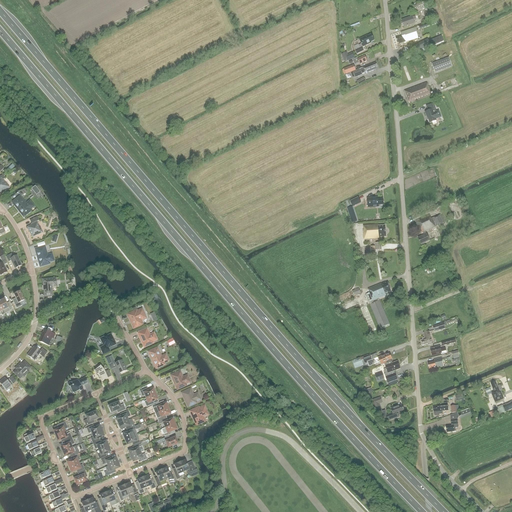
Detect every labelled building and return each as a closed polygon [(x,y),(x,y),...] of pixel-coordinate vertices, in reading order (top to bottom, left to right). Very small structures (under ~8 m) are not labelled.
[(413,20),(416,19),(416,20),(420,19),(418,14),(412,16),(402,20),(404,27),(414,24),(413,20)] [(407,42),(418,38),(415,28),(401,33),(402,36),(396,38),(397,43),(400,42),(400,44),(407,42)] [(374,40),(371,34),(368,36),(367,35),(359,39),(362,44),(359,45),(360,48),(355,50),(357,54),(363,51),(362,47),(363,47),(371,43),(371,42),(374,40)] [(441,36),(430,40),(433,46),(444,41),(441,36)] [(414,54),(431,45),(428,39),(411,47),(414,54)] [(347,52),(342,55),(345,62),(354,58),(352,53),(348,55),(347,52)] [(357,58),(353,60),(355,65),(359,62),(360,64),(367,61),(365,56),(358,59),(357,58)] [(432,64),(435,72),(452,66),(449,58),(432,64)] [(376,68),(377,67),(376,63),(372,64),(363,67),(365,74),(377,69),(376,68)] [(346,74),(355,70),(353,66),(344,69),(346,74)] [(410,103),(432,95),(427,82),(405,91),(410,103)] [(428,111),(425,112),(427,116),(430,123),(436,120),(436,119),(441,117),(439,111),(437,112),(433,103),(426,106),(428,111)] [(5,183),(2,180),(5,179),(3,175),(0,176),(0,193),(0,194),(4,190),(5,190),(9,187),(5,183)] [(358,197),(358,196),(349,200),(352,206),(360,202),(360,201),(358,197)] [(20,197),(13,203),(24,216),(31,211),(30,209),(34,206),(30,201),(26,204),(20,197)] [(384,204),(383,199),(375,199),(375,197),(367,198),(368,208),(379,207),(379,205),(384,204)] [(353,207),(347,209),(352,223),(357,221),(353,207)] [(425,231),(444,223),(440,215),(431,219),(429,215),(415,221),(421,234),(423,233),(424,235),(418,238),(421,245),(430,241),(425,231)] [(30,220),(32,224),(31,224),(31,226),(28,228),(32,237),(37,234),(38,235),(42,233),(40,228),(39,228),(36,222),(39,220),(37,217),(30,220)] [(379,237),(386,237),(385,225),(378,226),(378,225),(364,226),(364,230),(363,230),(364,240),(379,238),(379,237)] [(47,256),(44,247),(36,249),(40,266),(49,264),(49,262),(53,261),(52,255),(47,256)] [(12,261),(15,268),(21,265),(16,256),(13,257),(11,254),(6,256),(9,262),(12,261)] [(438,270),(436,263),(426,267),(428,274),(438,270)] [(56,286),(56,279),(43,280),(45,296),(52,295),(51,286),(56,286)] [(389,292),(391,291),(388,283),(386,284),(385,283),(381,284),(368,289),(370,293),(366,295),(380,328),(389,324),(379,298),(385,296),(384,295),(390,293),(389,292)] [(24,300),(23,297),(23,295),(22,293),(20,292),(20,291),(14,294),(16,298),(12,300),(17,308),(22,306),(20,302),(24,300)] [(1,300),(0,300),(0,303),(3,310),(6,309),(7,312),(13,309),(10,303),(7,305),(4,299),(1,300)] [(142,310),(138,312),(137,310),(133,311),(133,312),(128,315),(134,328),(142,324),(140,320),(145,318),(142,310)] [(445,329),(444,323),(433,327),(434,332),(445,329)] [(146,327),(138,331),(139,333),(138,333),(144,347),(153,343),(152,342),(156,340),(154,334),(149,336),(146,327)] [(54,339),(55,334),(44,329),(42,334),(43,334),(40,342),(39,341),(50,346),(51,346),(49,345),(52,338),(54,339)] [(433,344),(430,336),(429,332),(424,333),(425,338),(422,339),(423,340),(421,341),(422,345),(428,344),(429,345),(433,344)] [(115,341),(114,341),(111,335),(104,337),(103,337),(101,338),(100,339),(101,342),(102,342),(103,342),(104,346),(100,348),(103,354),(110,351),(108,347),(113,345),(113,346),(114,346),(116,345),(115,341)] [(442,354),(447,353),(446,349),(443,349),(443,348),(440,349),(440,346),(431,349),(432,356),(441,353),(442,354)] [(34,347),(27,355),(34,361),(35,360),(36,360),(37,359),(37,357),(39,354),(42,356),(44,357),(47,352),(42,348),(40,351),(34,347)] [(161,357),(157,348),(149,352),(156,368),(164,365),(164,363),(168,361),(165,355),(161,357)] [(387,361),(392,359),(390,353),(386,355),(386,354),(378,357),(381,365),(387,363),(386,362),(387,361)] [(444,366),(442,360),(442,358),(434,360),(434,361),(428,363),(429,369),(436,368),(444,366)] [(122,360),(115,363),(119,374),(126,370),(122,360)] [(387,363),(388,367),(384,369),(385,374),(384,374),(388,383),(397,380),(395,373),(395,374),(394,371),(396,370),(396,368),(399,367),(397,361),(392,363),(392,361),(387,363)] [(17,370),(14,373),(20,379),(23,376),(24,377),(29,371),(28,371),(31,368),(25,362),(22,365),(20,363),(15,368),(17,370)] [(112,376),(109,370),(105,372),(104,370),(101,365),(95,370),(97,376),(98,376),(98,377),(99,379),(101,378),(102,381),(108,379),(108,378),(112,376)] [(183,378),(180,372),(171,376),(177,389),(186,385),(185,384),(190,382),(187,376),(183,378)] [(7,381),(5,378),(0,381),(0,383),(2,386),(1,388),(3,390),(5,389),(6,391),(12,387),(11,386),(16,381),(12,377),(7,381)] [(70,382),(69,383),(68,385),(69,386),(70,387),(73,393),(79,390),(81,391),(82,390),(83,388),(82,387),(81,386),(78,380),(72,383),(70,382)] [(495,402),(504,399),(501,391),(499,386),(498,386),(496,382),(491,384),(494,392),(491,393),(495,402)] [(155,394),(153,389),(147,391),(146,389),(140,391),(142,397),(145,396),(146,398),(155,394)] [(193,396),(190,389),(182,393),(188,407),(196,403),(196,401),(200,399),(197,394),(193,396)] [(152,402),(157,399),(155,394),(146,398),(147,400),(144,401),(147,407),(153,404),(152,402)] [(382,411),(379,404),(382,403),(380,397),(369,401),(372,409),(374,408),(376,413),(382,411)] [(120,406),(118,402),(115,403),(115,402),(111,404),(112,405),(109,406),(111,412),(117,410),(119,413),(126,410),(123,404),(120,406)] [(511,409),(511,408),(511,402),(509,404),(498,408),(500,414),(511,409)] [(155,414),(168,408),(166,403),(160,406),(159,403),(152,406),(155,414)] [(442,411),(448,410),(447,403),(441,403),(441,406),(433,407),(434,412),(434,415),(435,416),(439,415),(439,414),(442,414),(442,411)] [(397,414),(404,412),(402,405),(391,409),(393,413),(386,415),(385,411),(381,412),(383,420),(387,418),(388,421),(398,417),(397,414)] [(199,408),(190,412),(196,425),(199,424),(200,425),(202,423),(203,422),(205,421),(203,417),(207,415),(204,407),(199,409),(199,408)] [(164,416),(170,413),(168,408),(155,414),(158,422),(157,422),(166,419),(164,416)] [(127,418),(130,416),(128,411),(121,414),(122,416),(116,419),(118,424),(128,420),(127,418)] [(92,420),(98,418),(95,412),(93,413),(92,412),(88,414),(89,414),(86,416),(87,419),(84,421),(86,426),(93,423),(92,420)] [(459,428),(458,419),(459,417),(458,413),(450,415),(452,426),(446,426),(447,432),(456,431),(455,428),(459,428)] [(175,424),(173,419),(167,421),(166,419),(157,422),(158,425),(163,423),(165,428),(175,424)] [(129,423),(128,420),(118,424),(121,429),(126,427),(128,429),(135,426),(134,427),(131,421),(129,423)] [(64,430),(68,428),(65,422),(58,425),(60,428),(54,431),(56,436),(65,432),(64,430)] [(171,432),(177,429),(175,424),(165,428),(166,430),(163,432),(165,437),(172,434),(171,432)] [(102,431),(100,426),(95,428),(94,425),(86,428),(89,433),(91,432),(92,435),(102,431)] [(132,431),(136,429),(135,426),(128,429),(129,432),(123,435),(125,440),(134,436),(132,431)] [(33,435),(37,433),(35,430),(24,435),(25,438),(24,438),(26,443),(27,443),(35,439),(33,435)] [(98,439),(104,436),(102,431),(92,435),(93,437),(91,438),(93,444),(99,441),(98,439)] [(66,435),(65,432),(56,436),(58,441),(64,439),(65,441),(72,438),(70,433),(66,435)] [(136,439),(134,436),(125,440),(127,445),(133,442),(134,445),(140,443),(138,438),(136,439)] [(178,444),(175,437),(169,440),(168,437),(160,440),(161,443),(162,443),(163,444),(165,445),(167,445),(168,447),(178,444)] [(75,444),(72,438),(65,441),(66,444),(60,447),(63,452),(72,448),(71,445),(75,444)] [(38,446),(35,439),(27,443),(29,446),(27,446),(29,450),(30,450),(38,446)] [(108,447),(106,442),(100,444),(99,441),(93,444),(95,449),(98,448),(99,451),(108,447)] [(138,448),(142,446),(141,443),(134,446),(135,449),(129,452),(131,457),(140,453),(138,448)] [(40,449),(43,448),(42,445),(38,446),(30,450),(31,452),(30,453),(32,458),(42,454),(40,449)] [(104,454),(110,452),(108,447),(99,451),(100,453),(97,454),(100,459),(106,457),(104,454)] [(73,451),(72,448),(63,452),(65,457),(71,454),(72,457),(78,454),(76,449),(73,451)] [(147,459),(145,454),(141,455),(140,453),(131,457),(133,462),(139,459),(140,462),(147,459)] [(80,460),(78,454),(72,457),(73,460),(67,462),(69,467),(79,463),(78,461),(80,460)] [(118,462),(115,457),(109,460),(108,457),(101,460),(103,465),(107,463),(108,466),(118,462)] [(195,470),(192,463),(187,465),(185,461),(186,460),(180,463),(183,472),(186,471),(188,475),(193,477),(199,474),(197,469),(195,470)] [(114,470),(120,467),(118,462),(108,466),(109,469),(107,470),(109,475),(115,473),(114,470)] [(80,466),(79,463),(69,467),(71,472),(77,470),(79,473),(85,470),(82,465),(80,466)] [(183,472),(180,463),(173,465),(174,465),(176,469),(173,470),(177,480),(180,479),(178,474),(183,472)] [(167,468),(161,470),(165,480),(168,478),(170,484),(176,482),(172,473),(169,474),(167,468)] [(165,480),(161,470),(155,473),(156,473),(158,479),(155,480),(158,487),(161,486),(159,482),(165,480)] [(55,477),(54,474),(51,475),(49,471),(39,475),(41,480),(43,479),(44,481),(52,478),(55,477)] [(86,481),(85,478),(87,477),(85,471),(79,473),(80,476),(74,479),(77,485),(80,484),(80,485),(84,483),(83,482),(86,481)] [(156,488),(153,480),(151,482),(148,476),(149,476),(149,475),(142,478),(146,487),(150,486),(151,490),(156,488)] [(55,485),(52,478),(44,481),(42,482),(45,488),(46,487),(47,488),(55,485)] [(146,487),(142,478),(136,480),(136,481),(137,480),(139,486),(137,487),(140,494),(145,492),(143,489),(146,487)] [(137,492),(134,485),(131,486),(130,483),(124,485),(128,495),(133,493),(134,494),(137,492)] [(60,487),(56,489),(55,485),(47,488),(45,489),(48,494),(49,493),(50,495),(58,492),(61,491),(60,487)] [(128,495),(124,485),(118,488),(119,488),(120,492),(118,493),(121,502),(124,500),(123,499),(129,497),(128,495)] [(119,503),(116,496),(114,497),(111,491),(112,491),(112,490),(106,493),(109,503),(113,501),(114,505),(119,503)] [(61,499),(65,497),(64,494),(60,496),(58,492),(50,495),(49,496),(51,501),(52,500),(53,503),(61,499)] [(109,503),(106,493),(99,496),(100,495),(102,501),(100,502),(103,511),(106,511),(105,508),(108,507),(107,504),(109,503)] [(96,511),(101,510),(98,503),(95,504),(93,498),(87,501),(91,510),(94,509),(95,511),(96,511)] [(67,505),(66,502),(66,501),(63,503),(61,499),(53,503),(52,503),(54,509),(55,508),(56,510),(64,506),(67,505)] [(91,510),(87,501),(81,503),(82,503),(84,509),(81,510),(81,511),(87,511),(88,511),(91,510)]
